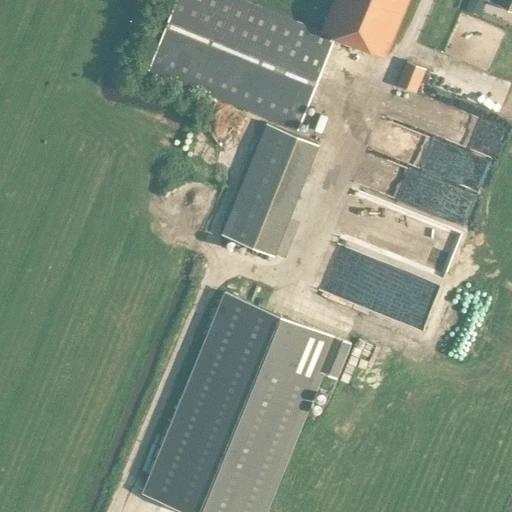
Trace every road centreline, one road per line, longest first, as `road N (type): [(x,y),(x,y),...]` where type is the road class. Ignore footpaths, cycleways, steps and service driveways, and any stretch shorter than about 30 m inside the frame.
road 1 (track): [(291,282),(386,367),(415,370),(436,366),(451,346),(481,276),(511,289)]
road 2 (track): [(114,511),(214,275)]
